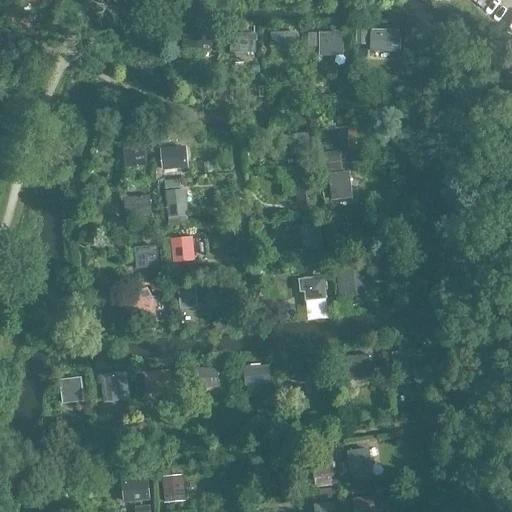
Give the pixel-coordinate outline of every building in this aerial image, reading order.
[(164,22),(146,15),(139,31),(156,39),(164,22)] [(213,32),(192,29),(189,48),(210,52),(213,32)] [(342,33),(318,33),(319,54),(343,54),(342,33)] [(399,34),(373,35),(374,54),(400,53),(399,34)] [(254,37),(230,37),(230,58),(255,58),(254,37)] [(302,39),(273,41),(275,58),(303,56),(302,39)] [(348,125),(326,127),(328,150),(350,148),(348,125)] [(307,134),(284,136),(286,159),(309,157),(307,134)] [(137,141),(115,143),(117,166),(139,164),(137,141)] [(182,148),(160,150),(162,173),(184,172),(182,148)] [(354,175),(332,177),(334,200),(356,199),(354,175)] [(318,182),(295,183),(297,207),(320,205),(318,182)] [(192,192),(170,194),(172,217),(194,215),(192,192)] [(149,196),(127,198),(129,221),(151,220),(149,196)] [(336,223),(336,244),(358,244),(358,223),(336,223)] [(301,250),(318,249),(318,226),(300,226),(301,250)] [(196,247),(174,249),(176,272),(198,270),(196,247)] [(154,248),(131,250),(133,273),(156,271),(154,248)] [(363,274),(340,277),(343,295),(365,292),(363,274)] [(307,298),(324,298),(323,277),(307,277),(307,298)] [(151,289),(130,298),(140,319),(160,310),(151,289)] [(204,291),(182,293),(184,316),(206,315),(204,291)] [(425,349),(398,350),(398,369),(426,368),(425,349)] [(374,374),(372,354),(347,356),(348,376),(374,374)] [(323,362),(300,363),(302,387),(325,385),(323,362)] [(223,367),(200,369),(202,392),(225,390),(223,367)] [(274,385),(271,367),(242,371),(245,389),(274,385)] [(163,374),(147,377),(151,401),(167,398),(163,374)] [(125,375),(103,377),(105,401),(127,399),(125,375)] [(65,409),(82,409),(81,385),(64,385),(65,409)] [(372,453),(350,455),(352,478),(374,476),(372,453)] [(336,460),(314,462),(316,485),(338,483),(336,460)] [(186,476),(164,477),(166,501),(188,499),(186,476)] [(149,477),(126,478),(128,502),(151,500),(149,477)] [(375,511),(375,497),(352,499),(353,511),(375,511)] [(313,511),(335,511),(335,501),(313,503),(313,511)]
